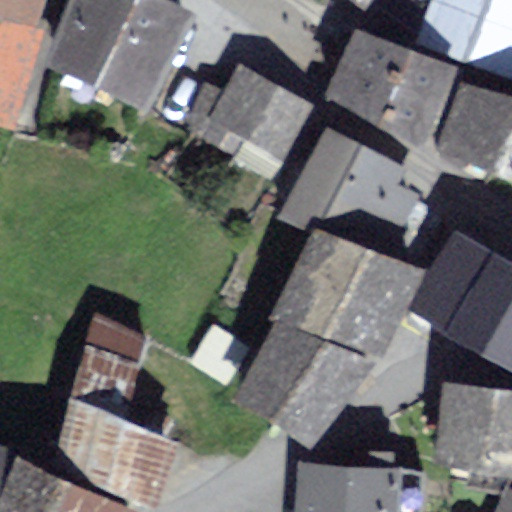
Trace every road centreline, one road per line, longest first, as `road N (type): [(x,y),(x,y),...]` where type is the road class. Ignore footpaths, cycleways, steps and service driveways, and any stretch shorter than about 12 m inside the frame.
road 1 (residential): [(197,0),(354,125),(511,219)]
road 2 (residential): [(178,511),(237,490),(397,388),(458,372),(511,373)]
